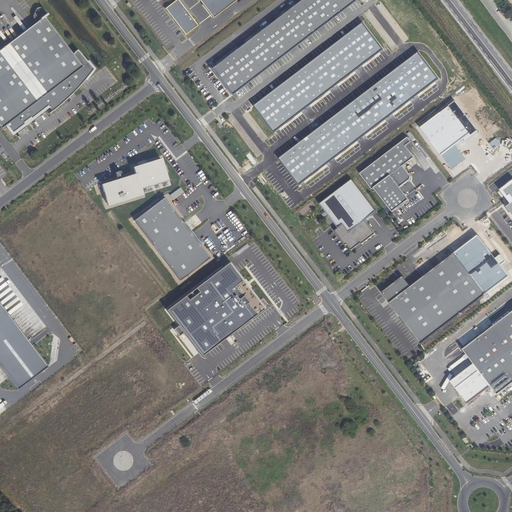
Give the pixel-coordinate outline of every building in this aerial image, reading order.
[(185,35),(198,26),(178,0),(176,0),(165,8),(185,35)] [(198,0),(212,18),(235,0),(198,0)] [(303,0),(211,69),(230,96),(357,0),(303,0)] [(53,110),(59,104),(64,100),(68,97),(66,95),(73,89),(74,91),(76,89),(80,84),(84,79),(90,73),(93,69),(76,49),(73,52),(72,53),(44,16),(47,14),(46,12),(46,13),(42,8),(34,7),(29,11),(28,15),(30,18),(34,23),(0,49),(0,127),(1,128),(6,124),(7,125),(7,126),(12,132),(24,123),(23,122),(30,117),(31,118),(47,106),(51,110),(48,113),(49,113),(53,110)] [(254,108),(275,135),(392,44),(372,18),(254,108)] [(280,160),(300,186),(440,81),(420,54),(280,160)] [(411,142),(408,138),(361,174),(373,189),(375,188),(393,212),(409,199),(400,188),(411,179),(411,177),(403,166),(415,157),(406,146),(411,142)] [(167,180),(160,159),(133,167),(135,174),(102,184),(108,205),(142,195),(140,188),(167,180)] [(353,180),(321,204),(339,228),(335,231),(346,245),(347,244),(352,250),(362,243),(363,244),(376,235),(365,221),(377,212),(353,180)] [(134,220),(180,281),(210,258),(164,197),(134,220)] [(421,344),(486,294),(455,254),(411,287),(403,277),(382,293),(421,344)] [(0,367),(17,389),(47,366),(0,304),(0,367)] [(511,310),(463,349),(498,394),(511,382),(511,310)]
